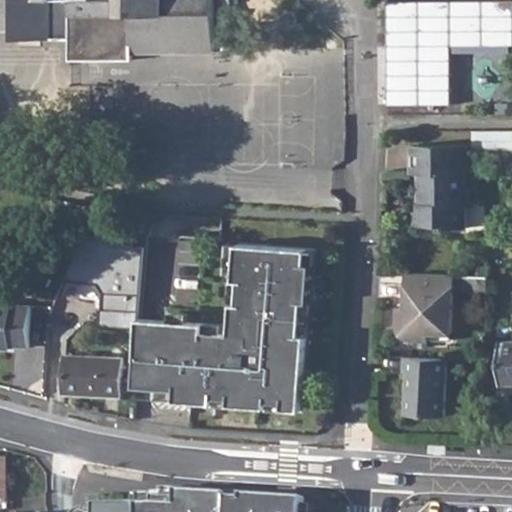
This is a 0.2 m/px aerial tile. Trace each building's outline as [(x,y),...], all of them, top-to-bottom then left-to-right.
[(0,0),(0,30),(16,30),(16,39),(72,38),(72,60),(134,59),(134,53),(133,14),(216,13),(215,0),(0,0)] [(511,0),(393,0),(391,102),(455,103),(456,49),(511,50),(511,0)] [(216,13),(133,14),(134,53),(216,52),(216,13)] [(511,146),(511,129),(479,128),(478,145),(511,146)] [(412,145),(412,174),(420,175),(419,204),(416,204),(416,226),(443,226),(443,229),(466,228),(466,174),(469,174),(469,145),(412,145)] [(154,322),(149,398),(314,412),(325,251),(249,245),(244,328),(154,322)] [(455,277),(410,275),(409,297),(415,297),(414,309),(400,309),(400,328),(401,333),(404,337),(408,340),(413,341),(430,342),(430,334),(452,335),(455,277)] [(0,301),(0,349),(14,350),(13,347),(32,348),(34,307),(15,306),(15,302),(0,301)] [(430,334),(430,342),(451,343),(452,335),(430,334)] [(511,340),(502,341),(503,382),(511,382),(511,340)] [(70,355),(68,393),(124,396),(126,357),(70,355)] [(449,360),(404,357),(404,371),(408,371),(407,414),(446,416),(449,360)] [(8,457),(0,457),(0,499),(9,500),(8,457)] [(88,511),(88,506),(75,506),(70,511),(141,511),(141,493),(112,494),(112,511),(88,511)] [(162,511),(162,493),(141,493),(141,511),(162,511)]
